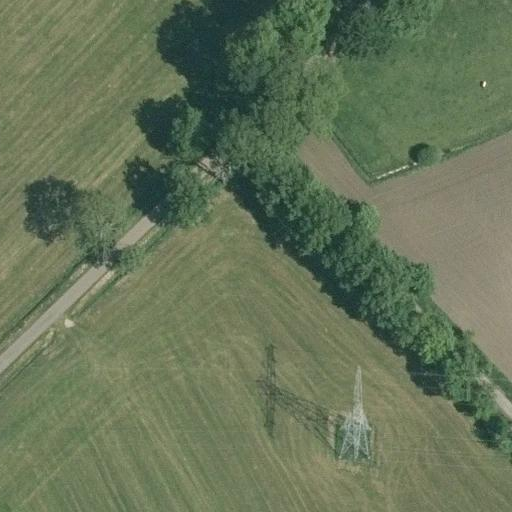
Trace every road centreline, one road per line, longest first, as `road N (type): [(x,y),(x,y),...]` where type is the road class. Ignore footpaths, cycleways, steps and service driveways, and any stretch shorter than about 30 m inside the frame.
road 1 (unclassified): [(0,362),(372,0)]
road 2 (unknown): [(511,408),(238,130)]
